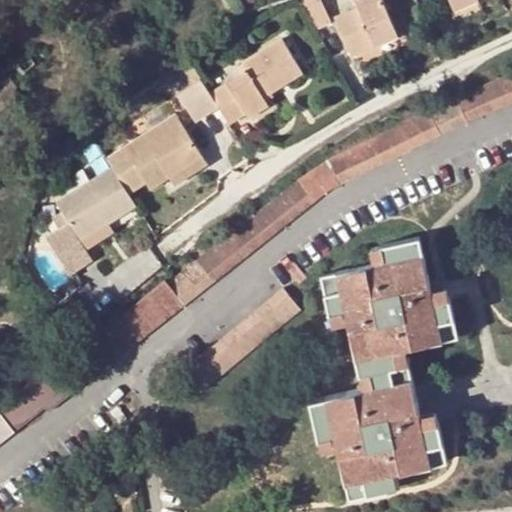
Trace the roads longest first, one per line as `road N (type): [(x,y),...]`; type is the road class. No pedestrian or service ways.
road 1 (residential): [(511,121),(342,207),(0,478)]
road 2 (residential): [(112,285),(221,194),(330,120),(511,35)]
